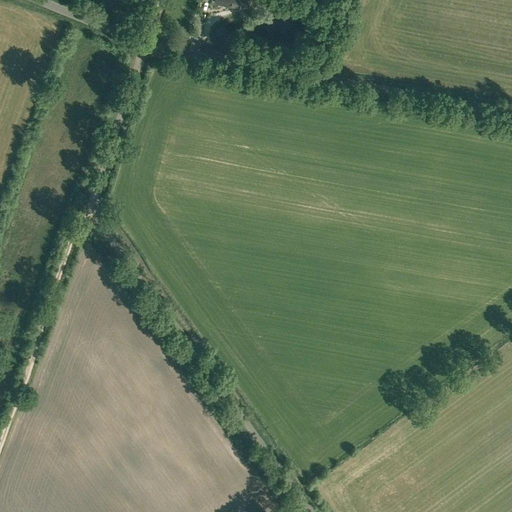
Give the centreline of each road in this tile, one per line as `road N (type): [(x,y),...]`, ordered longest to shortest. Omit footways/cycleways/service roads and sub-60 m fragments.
road 1 (unclassified): [(311,511),(95,211),(96,183),(144,43)]
road 2 (tertiary): [(511,111),(144,43)]
road 3 (track): [(0,445),(76,225),(95,211)]
